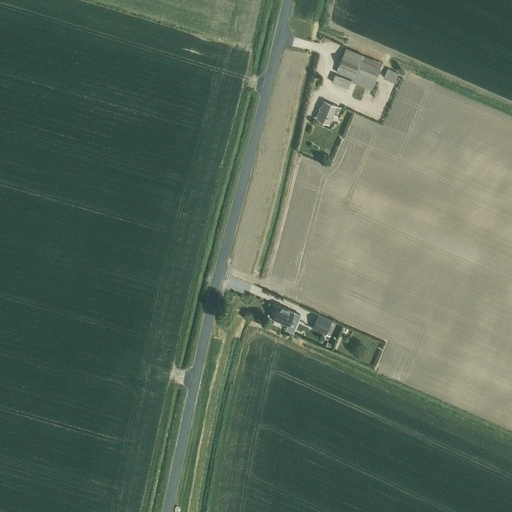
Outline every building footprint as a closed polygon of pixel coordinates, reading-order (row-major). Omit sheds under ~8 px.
[(382,64),(346,48),(336,72),(353,79),(351,82),(371,90),(382,64)] [(399,73),(388,68),(383,77),(395,83),(399,73)] [(335,74),(332,82),(348,89),(352,80),(335,74)] [(341,108),(324,101),(316,118),(330,124),(334,115),(337,116),(341,108)] [(273,318),(273,319),(288,325),(291,318),(298,321),(301,314),(295,312),(295,311),(278,304),(275,311),(273,310),(270,317),(273,318)] [(318,315),(312,328),(326,334),(330,336),(335,326),(331,324),(332,321),(318,315)]
